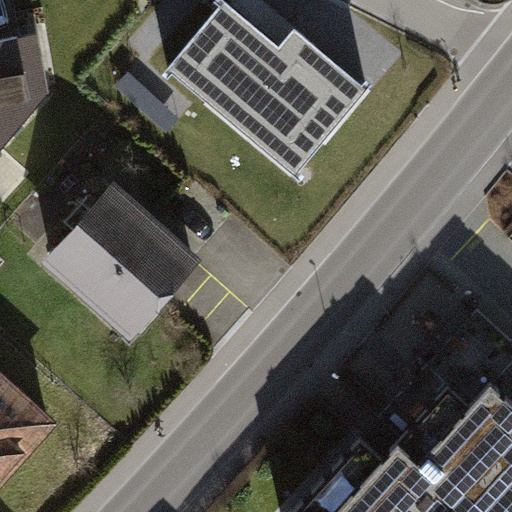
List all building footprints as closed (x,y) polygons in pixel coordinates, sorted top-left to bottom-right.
[(284,47),(229,1),(173,69),(299,175),(373,87),(301,27),(284,47)] [(18,35),(0,38),(0,147),(33,112),(18,35)] [(131,72),(117,86),(168,135),(182,121),(131,72)] [(117,181),(46,259),(132,338),(204,259),(117,181)] [(383,456),(360,436),(292,511),(511,511),(511,339),(477,308),(423,369),(434,379),(415,400),(403,390),(380,416),(401,435),(383,456)] [(0,474),(49,420),(0,376),(0,474)]
